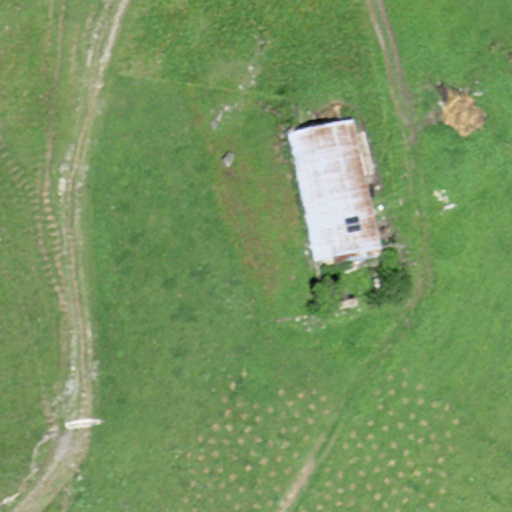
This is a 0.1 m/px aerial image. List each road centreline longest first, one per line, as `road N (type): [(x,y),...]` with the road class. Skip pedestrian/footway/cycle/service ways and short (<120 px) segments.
road 1 (track): [(371,0),(433,227),(426,318),(296,511)]
road 2 (track): [(119,0),(78,184),(71,452),(15,511)]
